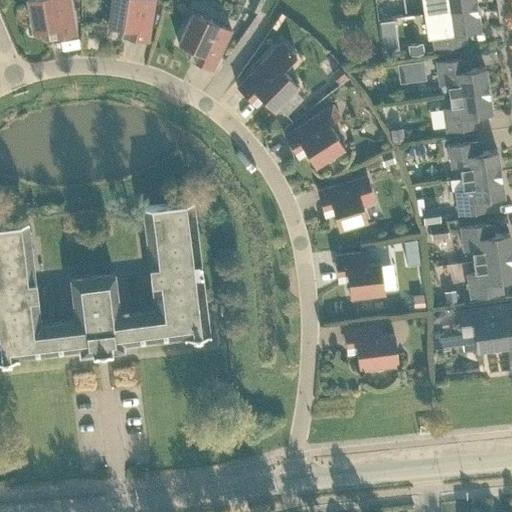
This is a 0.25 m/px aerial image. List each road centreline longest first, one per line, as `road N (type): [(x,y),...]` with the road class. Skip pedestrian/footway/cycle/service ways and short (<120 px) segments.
road 1 (residential): [(296,484),(307,303),(275,183),(205,104),(132,72),(80,67),(14,75)]
road 2 (primary): [(77,511),(296,484)]
road 3 (primary): [(296,484),(423,470)]
